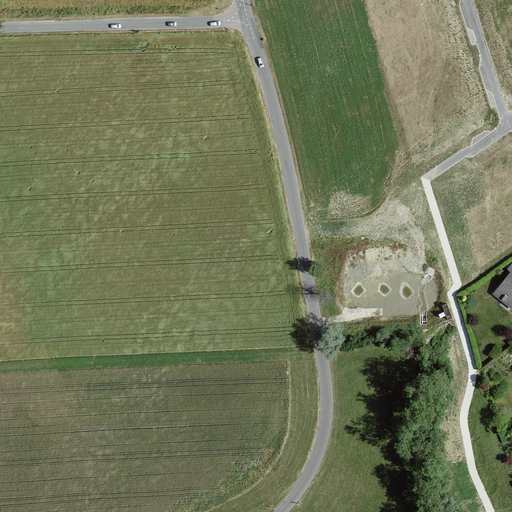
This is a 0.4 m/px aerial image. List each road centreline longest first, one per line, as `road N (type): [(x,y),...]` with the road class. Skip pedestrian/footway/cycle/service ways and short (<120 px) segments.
road 1 (unclassified): [(247,18),(291,187),(326,389),(323,438),(283,511)]
road 2 (unclassified): [(0,29),(247,18)]
road 3 (residential): [(511,124),(467,0)]
